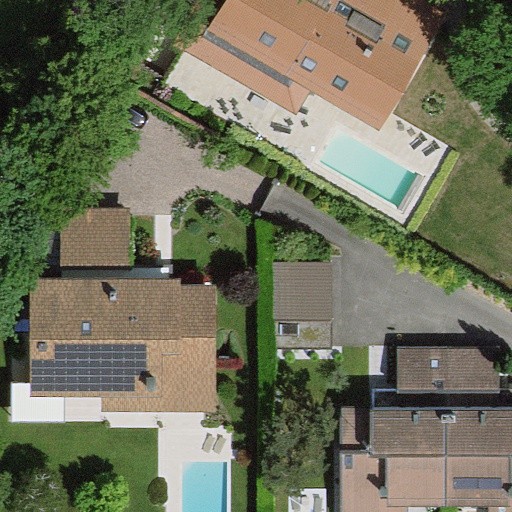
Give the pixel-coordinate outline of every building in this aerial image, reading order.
[(314,88),(384,129),(451,12),(429,0),(200,0),(176,42),(300,113),(314,88)] [(67,280),(35,280),(36,389),(108,389),(109,410),(216,409),(214,284),(173,284),(173,268),(131,268),(131,207),(66,208),(67,280)] [(280,308),(339,307),(338,251),(279,252),(280,308)] [(335,333),(335,311),(289,311),(289,334),(335,333)] [(342,447),(341,511),(409,511),(409,497),(496,497),(496,511),(511,511),(511,401),(505,402),(504,345),(404,345),(404,388),(374,388),(374,446),(342,447)]
